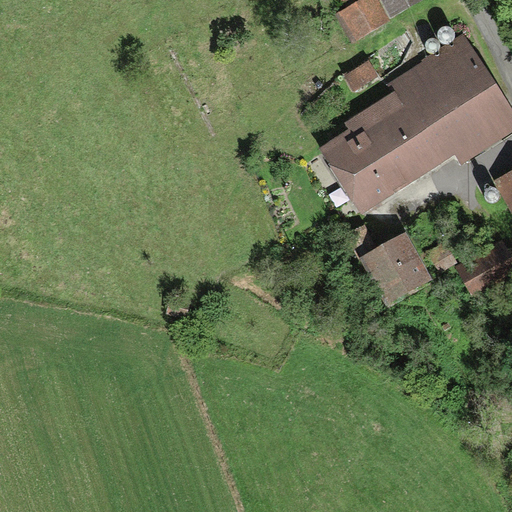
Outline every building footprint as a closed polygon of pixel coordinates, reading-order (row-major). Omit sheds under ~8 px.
[(424,0),(369,0),(338,19),(353,44),(425,1),(424,0)] [(398,113),(316,162),(352,221),(511,125),(511,122),(466,45),(386,92),(398,113)] [(511,182),(501,188),(511,211),(511,182)] [(362,231),(341,244),(382,312),(425,287),(401,246),(379,260),(362,231)] [(511,269),(497,245),(453,272),(471,303),(511,278),(511,269)] [(441,249),(424,259),(433,275),(450,265),(441,249)] [(184,308),(170,305),(167,320),(181,323),(184,308)]
